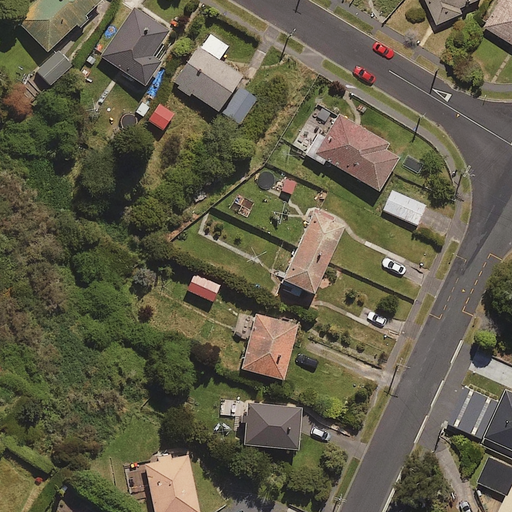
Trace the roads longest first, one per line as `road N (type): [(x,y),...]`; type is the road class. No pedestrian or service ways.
road 1 (residential): [(361,511),(511,191)]
road 2 (residential): [(511,147),(270,0)]
